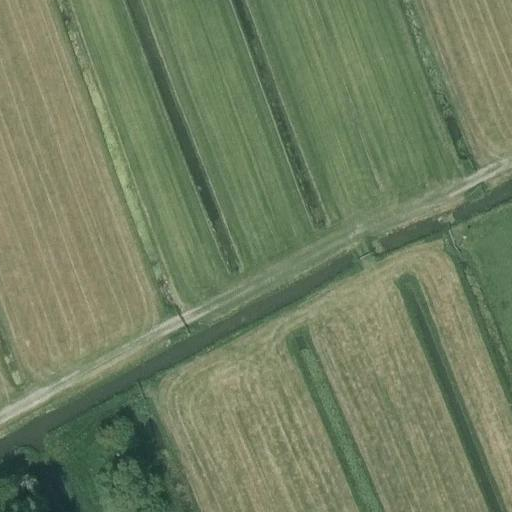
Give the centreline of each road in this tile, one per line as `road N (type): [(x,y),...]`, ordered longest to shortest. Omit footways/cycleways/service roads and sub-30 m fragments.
road 1 (track): [(375,286),(354,237),(0,421)]
road 2 (track): [(511,166),(354,237)]
